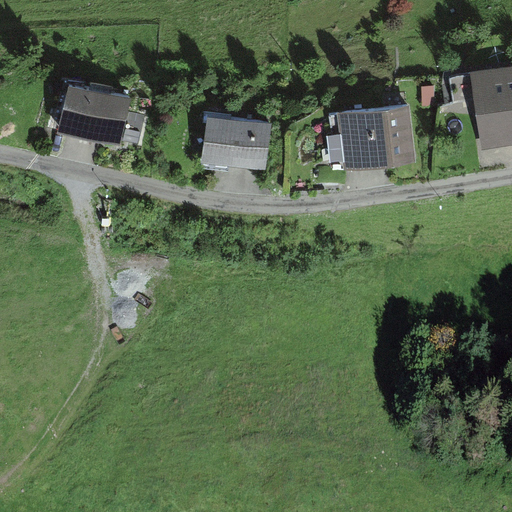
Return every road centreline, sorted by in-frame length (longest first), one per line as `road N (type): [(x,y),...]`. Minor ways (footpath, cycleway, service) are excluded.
road 1 (residential): [(0,152),(262,207),(381,199),(511,172)]
road 2 (track): [(16,472),(81,384),(104,333),(103,265),(77,167)]
